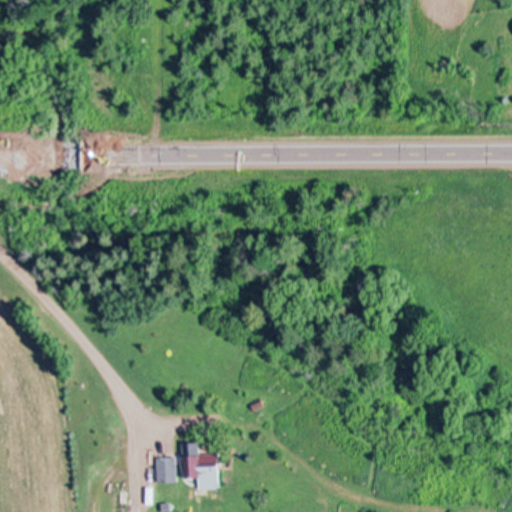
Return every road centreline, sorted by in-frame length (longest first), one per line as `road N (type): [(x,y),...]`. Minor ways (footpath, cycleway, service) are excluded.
road 1 (secondary): [(511,159),(0,163)]
road 2 (residential): [(0,313),(116,473)]
